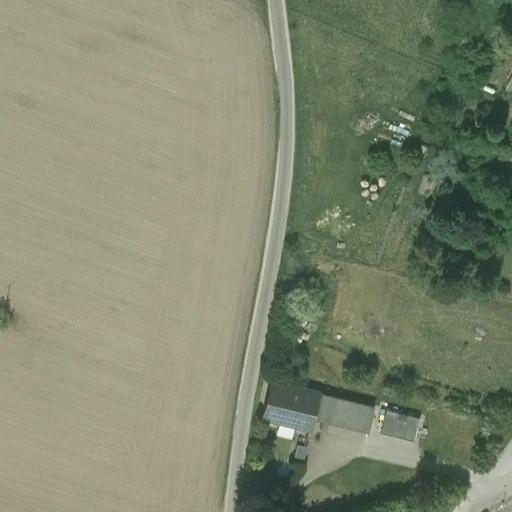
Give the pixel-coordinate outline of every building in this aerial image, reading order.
[(511,166),(504,163),(502,162),(497,173),(511,179),(511,166)] [(289,334),(307,338),(313,315),(295,310),(289,334)] [(318,393),(272,381),(263,417),(308,428),(311,417),(318,393)] [(373,406),(318,393),(311,417),(367,431),(373,406)] [(420,418),(385,409),(379,433),(414,441),(420,418)]
